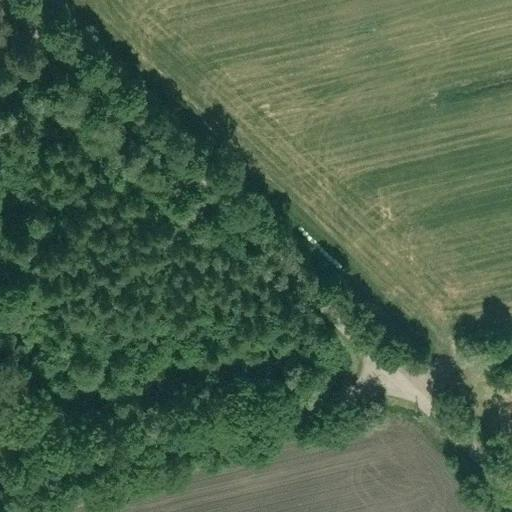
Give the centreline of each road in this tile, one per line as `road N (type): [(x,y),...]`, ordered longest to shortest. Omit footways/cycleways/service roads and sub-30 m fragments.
road 1 (unclassified): [(392,378),(1,0)]
road 2 (unclassified): [(0,475),(392,378)]
road 3 (unclassified): [(511,492),(392,378)]
road 4 (track): [(392,378),(511,349)]
